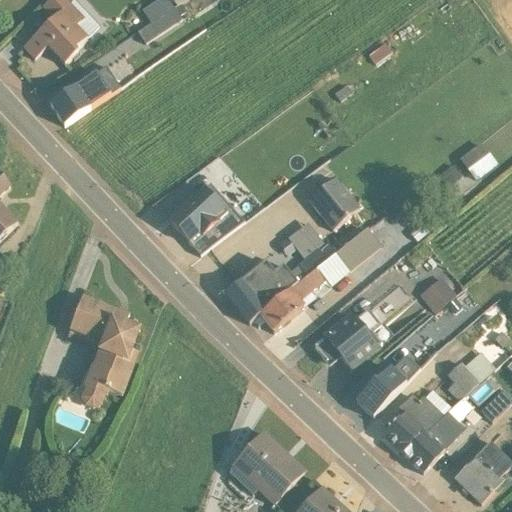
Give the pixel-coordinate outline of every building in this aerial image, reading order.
[(53,30),(23,58),(34,70),(47,58),(64,75),(77,63),(76,60),(86,48),(86,47),(98,36),(74,10),(70,13),(59,2),(42,18),(53,30)] [(165,5),(141,21),(150,33),(173,18),(165,5)] [(173,18),(137,42),(145,54),(181,30),(173,18)] [(49,115),(64,136),(122,96),(114,85),(118,82),(115,77),(91,92),(88,88),(49,115)] [(470,179),(478,190),(498,175),(482,152),(436,185),(445,197),(470,179)] [(0,186),(0,248),(17,234),(0,215),(0,205),(9,196),(0,186)] [(359,218),(335,189),(307,211),(332,241),(359,218)] [(209,195),(168,232),(200,267),(244,234),(209,195)] [(366,240),(359,229),(327,254),(336,265),(366,240)] [(286,249),(279,255),(288,267),(296,261),(303,269),(322,254),(307,235),(287,250),(286,249)] [(381,258),(366,240),(336,265),(333,267),(259,326),(273,344),(304,318),(300,312),(325,292),(331,299),(381,258)] [(225,305),(249,334),(333,267),(325,258),(319,262),(316,260),(287,283),(281,276),(252,300),(243,291),(225,305)] [(441,289),(420,307),(435,325),(456,307),(441,289)] [(92,376),(90,376),(83,395),(85,396),(80,408),(84,416),(92,419),(101,416),(106,405),(108,405),(109,401),(122,406),(139,364),(132,361),(139,341),(125,335),(128,326),(82,308),(68,345),(98,357),(92,376)] [(324,373),(328,378),(340,368),(350,380),(377,358),(376,356),(379,354),(371,344),(380,337),(367,321),(355,331),(350,325),(322,346),(324,349),(314,358),(323,369),(321,371),(324,373)] [(495,379),(480,363),(464,377),(460,373),(446,387),(452,394),(446,400),(458,412),(495,379)] [(355,413),(372,429),(420,380),(405,366),(391,381),(390,379),(375,395),(373,394),(355,413)] [(403,424),(382,446),(402,464),(442,427),(439,424),(447,415),(433,401),(424,410),(423,409),(419,413),(411,406),(399,419),(403,424)] [(510,414),(499,403),(480,422),(491,433),(510,414)] [(402,464),(422,484),(464,440),(458,434),(465,427),(464,426),(471,419),(462,409),(402,464)] [(276,511),(304,482),(263,444),(231,477),(229,483),(252,505),(257,500),(269,511),(276,511)] [(454,490),(476,511),(483,511),(494,501),(497,504),(509,491),(502,485),(511,475),(489,453),(454,490)] [(338,511),(321,496),(306,511),(338,511)]
